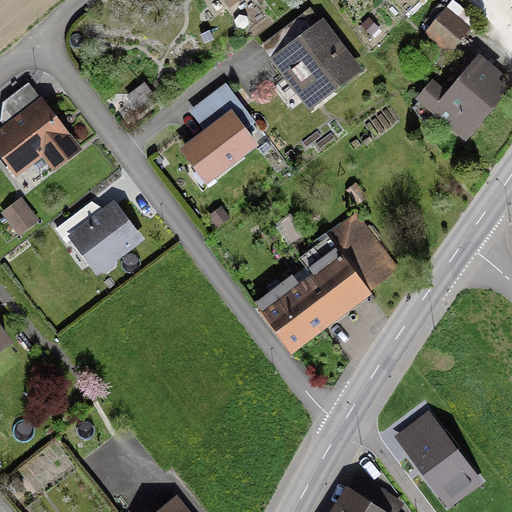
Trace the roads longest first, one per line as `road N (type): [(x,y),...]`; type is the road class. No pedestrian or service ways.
road 1 (residential): [(38,43),(315,406),(339,424)]
road 2 (tertiary): [(465,239),(339,424)]
